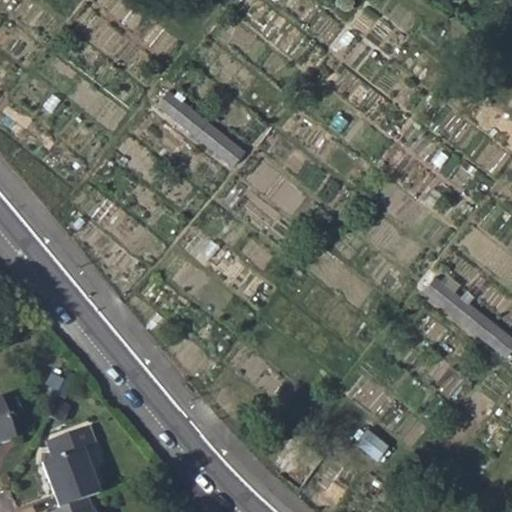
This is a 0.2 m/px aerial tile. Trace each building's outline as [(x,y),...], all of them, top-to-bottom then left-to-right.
[(165,92),(155,104),(231,165),(241,153),(165,92)] [(511,341),(432,278),(423,289),(504,355),(511,346),(511,341)] [(0,441),(12,437),(0,403),(0,441)] [(91,442),(86,426),(44,441),(50,458),(41,461),(42,466),(57,507),(46,511),(89,511),(85,498),(96,494),(80,447),(91,442)] [(387,446),(366,429),(355,443),(376,460),(387,446)]
